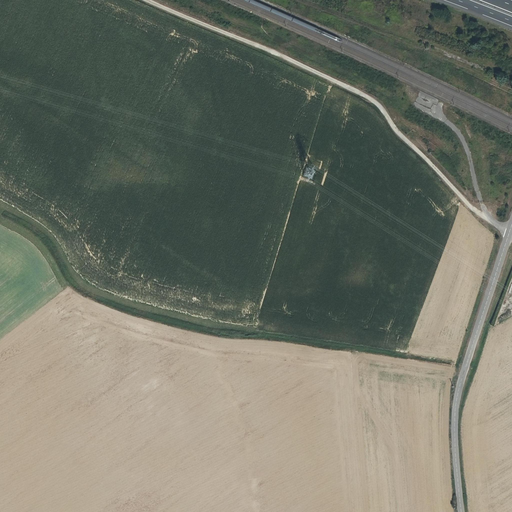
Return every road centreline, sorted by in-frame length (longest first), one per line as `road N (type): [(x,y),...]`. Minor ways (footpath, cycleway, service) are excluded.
road 1 (track): [(509,230),(466,203),(371,98),(146,0)]
road 2 (unclassified): [(459,511),(453,408),(509,230)]
